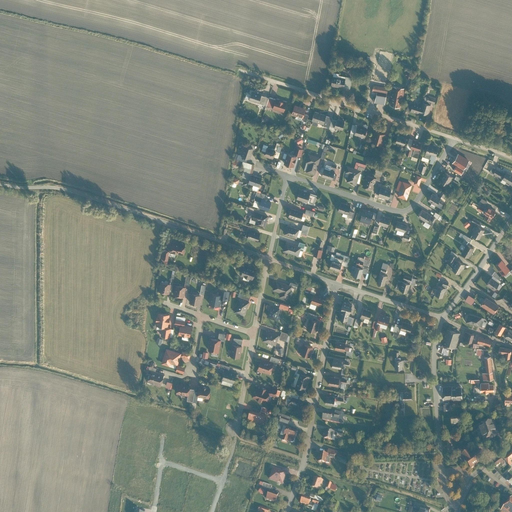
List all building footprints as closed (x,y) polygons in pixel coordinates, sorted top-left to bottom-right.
[(346,78),(334,76),(333,86),(345,87),(346,83),(346,78)] [(404,88),(394,86),(392,96),(396,97),(394,106),(401,107),(404,88)] [(270,97),(252,91),(249,101),(267,106),(270,97)] [(386,93),(377,92),(375,103),(385,105),(386,93)] [(429,100),(424,99),(423,103),(431,105),(432,102),(436,103),(437,98),(430,96),(429,100)] [(285,111),(288,102),(270,97),(267,106),(285,111)] [(423,103),(421,102),(420,105),(418,113),(428,116),(431,105),(423,103)] [(418,113),(420,105),(413,104),(411,112),(418,113)] [(308,109),(295,105),(292,115),(305,118),(306,114),(308,109)] [(332,118),(315,113),(312,124),(318,125),(319,123),(324,124),(324,127),(330,128),(330,126),(332,118)] [(346,121),(332,118),(330,126),(344,130),(346,121)] [(367,137),(369,128),(358,126),(356,135),(367,137)] [(382,145),(385,135),(377,133),(374,143),(382,145)] [(405,145),(408,137),(399,134),(396,142),(405,145)] [(419,157),(424,144),(414,141),(412,149),(416,150),(414,156),(419,157)] [(442,147),(430,144),(427,151),(432,153),(439,155),(442,147)] [(255,147),(247,146),(244,156),(252,158),(255,147)] [(276,149),(267,147),(265,156),(274,158),(276,149)] [(300,156),(289,153),(286,165),(297,167),(300,156)] [(320,157),(310,154),(307,162),(311,163),(309,171),(315,173),(320,157)] [(250,174),(253,164),(243,161),(242,166),(246,167),(244,172),(250,174)] [(332,170),(325,168),(322,177),(333,180),(335,172),(336,166),(333,165),(332,170)] [(358,170),(348,167),(347,172),(350,173),(347,181),(357,184),(360,174),(361,171),(358,170)] [(383,175),(376,173),(375,177),(379,178),(378,181),(381,182),(383,175)] [(454,179),(446,173),(440,181),(449,187),(454,179)] [(511,183),(511,174),(511,176),(506,173),(501,183),(505,185),(507,181),(511,183)] [(260,188),(264,178),(252,174),(248,183),(260,188)] [(375,177),(371,176),(367,188),(375,190),(378,181),(379,178),(375,177)] [(413,185),(403,182),(399,181),(395,191),(398,192),(396,196),(408,200),(413,185)] [(395,191),(382,187),(379,196),(392,200),(395,191)] [(313,194),(301,190),(298,198),(310,202),(313,194)] [(264,194),(257,192),(255,200),(262,202),(263,199),(264,194)] [(444,198),(433,193),(429,201),(443,208),(445,204),(441,202),(444,198)] [(274,202),(263,199),(262,202),(261,207),(271,210),(274,202)] [(351,206),(342,203),(340,210),(349,214),(350,210),(351,206)] [(498,212),(490,207),(487,210),(481,206),(479,210),(493,219),(498,212)] [(304,213),(292,210),(290,218),(302,221),(304,213)] [(353,221),(355,212),(350,210),(349,214),(347,220),(353,221)] [(376,213),(365,210),(362,221),(367,223),(368,220),(373,221),(376,213)] [(433,216),(423,210),(419,217),(429,223),(433,216)] [(254,219),(251,218),(250,222),(266,226),(269,215),(256,212),(254,219)] [(429,223),(433,225),(437,219),(442,222),(445,217),(437,212),(434,217),(433,216),(429,223)] [(391,218),(382,215),(379,224),(388,227),(391,218)] [(409,225),(398,221),(396,228),(406,232),(409,225)] [(310,227),(304,225),(302,232),(308,234),(310,227)] [(300,229),(288,226),(285,234),(298,237),(300,229)] [(485,232),(478,227),(472,235),(480,240),(485,232)] [(262,234),(251,230),(249,238),(260,242),(262,234)] [(411,236),(405,233),(402,240),(409,242),(411,236)] [(185,243),(172,241),(171,252),(183,253),(185,243)] [(301,249),(302,247),(300,247),(287,243),(284,251),(300,255),(301,249)] [(476,249),(468,245),(463,253),(471,258),(476,249)] [(323,257),(324,250),(316,249),(315,256),(323,257)] [(459,254),(452,250),(449,254),(452,255),(450,259),(455,262),(457,264),(459,261),(456,259),(459,254)] [(342,271),(344,264),(335,261),(337,255),(333,253),(331,260),(334,261),(332,269),(342,271)] [(345,254),(344,257),(337,255),(335,261),(344,264),(345,261),(349,262),(351,256),(345,254)] [(362,260),(356,259),(354,265),(357,266),(365,268),(366,262),(370,263),(371,259),(363,257),(362,260)] [(509,271),(502,260),(494,265),(502,276),(509,271)] [(466,265),(459,261),(457,264),(455,262),(453,265),(456,267),(453,271),(460,275),(466,265)] [(259,268),(241,263),(239,271),(242,272),(241,278),(250,280),(251,278),(256,279),(259,268)] [(357,266),(355,277),(367,280),(369,273),(370,269),(365,268),(357,266)] [(387,272),(382,271),(377,283),(386,286),(389,276),(387,275),(387,272)] [(422,280),(407,276),(406,279),(412,281),(411,285),(415,286),(416,282),(421,283),(422,280)] [(502,283),(494,277),(488,286),(496,292),(502,283)] [(412,281),(406,279),(405,281),(401,280),(398,289),(410,292),(411,285),(412,281)] [(291,286),(277,281),(274,290),(282,293),(280,298),(288,300),(293,287),(291,286)] [(168,293),(170,284),(163,283),(161,292),(168,293)] [(184,298),(186,287),(176,286),(175,296),(184,298)] [(445,299),(447,288),(442,287),(440,287),(439,288),(437,288),(435,294),(438,295),(437,298),(445,299)] [(220,293),(211,292),(209,303),(220,305),(222,298),(220,298),(220,293)] [(200,295),(192,293),(190,301),(199,303),(200,295)] [(325,297),(315,295),(312,304),(322,307),(325,297)] [(476,300),(470,296),(467,301),(472,305),(476,300)] [(494,303),(487,299),(482,305),(489,310),(494,303)] [(246,316),(250,303),(238,300),(234,313),(246,316)] [(489,310),(495,314),(500,307),(494,303),(489,310)] [(348,322),(352,306),(344,304),(339,319),(348,322)] [(281,309),(272,306),(268,316),(277,319),(281,309)] [(371,319),(374,313),(363,309),(359,320),(363,322),(365,317),(371,319)] [(169,328),(171,315),(161,313),(159,326),(163,327),(169,328)] [(389,326),(392,318),(378,314),(375,325),(380,327),(381,323),(389,326)] [(484,318),(469,314),(467,323),(485,327),(486,323),(483,322),(484,318)] [(320,321),(311,319),(309,330),(317,332),(320,321)] [(413,334),(415,326),(403,323),(401,326),(401,330),(413,334)] [(507,327),(500,323),(495,331),(502,335),(507,327)] [(186,326),(180,325),(179,334),(190,336),(191,326),(186,326)] [(172,337),(173,329),(169,328),(163,327),(162,335),(172,337)] [(279,336),(267,331),(264,341),(276,345),(279,336)] [(455,349),(461,334),(453,331),(447,346),(455,349)] [(289,334),(283,332),(281,338),(287,341),(289,334)] [(472,343),(475,336),(466,333),(464,340),(472,343)] [(492,341),(481,337),(479,343),(490,346),(492,341)] [(219,340),(213,339),(211,352),(220,353),(222,341),(219,340)] [(346,342),(336,341),(335,349),(345,350),(346,342)] [(244,347),(234,345),(232,355),(242,357),(244,347)] [(312,357),(314,347),(304,345),(302,355),(312,357)] [(508,349),(498,347),(496,353),(506,356),(508,349)] [(182,353),(167,349),(162,363),(171,366),(172,363),(178,365),(182,353)] [(489,354),(479,355),(481,366),(483,366),(485,372),(492,371),(489,354)] [(401,358),(396,358),(396,369),(405,369),(405,358),(401,358)] [(274,363),(262,359),(258,370),(271,374),(274,363)] [(343,361),(333,359),(332,367),(342,369),(343,361)] [(187,367),(180,365),(178,371),(185,373),(187,367)] [(163,387),(166,374),(157,372),(152,370),(152,373),(150,381),(155,383),(154,385),(163,387)] [(229,371),(227,371),(225,380),(236,382),(238,373),(229,371)] [(493,378),(492,371),(485,372),(482,373),(483,379),(493,378)] [(309,375),(301,374),(298,387),(306,389),(309,375)] [(340,378),(331,376),(330,383),(339,386),(340,378)] [(492,391),(492,384),(487,384),(487,382),(479,382),(479,391),(492,391)] [(190,389),(190,385),(177,383),(176,393),(189,395),(190,389)] [(213,388),(200,386),(199,391),(198,397),(212,398),(213,388)] [(453,386),(443,387),(444,401),(453,400),(464,399),(463,388),(453,389),(453,386)] [(271,391),(257,387),(253,398),(268,402),(270,395),(271,391)] [(279,389),(272,387),(271,391),(270,395),(277,396),(279,389)] [(414,392),(404,392),(404,401),(414,401),(414,392)] [(346,394),(339,393),(338,397),(337,401),(344,403),(346,394)] [(511,394),(505,394),(503,403),(511,403),(511,394)] [(338,397),(326,396),(325,404),(337,406),(337,401),(338,397)] [(304,401),(290,397),(288,407),(302,410),(304,401)] [(268,418),(252,413),(249,422),(265,427),(268,418)] [(335,415),(320,413),(319,421),(338,424),(339,419),(335,419),(335,415)] [(462,418),(453,419),(453,427),(462,427),(462,418)] [(496,438),(491,423),(475,428),(481,445),(488,443),(487,441),(496,438)] [(292,427),(287,426),(283,442),(287,444),(288,438),(297,441),(300,431),(292,429),(292,427)] [(337,433),(326,432),(325,437),(328,437),(328,441),(333,441),(334,437),(336,437),(337,433)] [(338,453),(328,451),(327,456),(330,457),(332,456),(332,459),(336,459),(338,453)] [(486,459),(480,452),(471,459),(465,451),(459,455),(471,470),(486,459)] [(501,459),(505,464),(511,460),(509,457),(511,456),(509,453),(501,459)] [(327,456),(321,455),(320,464),(328,466),(330,457),(327,456)] [(287,473),(272,469),(269,480),(283,484),(287,473)] [(312,480),(315,481),(313,488),(319,490),(321,484),(323,485),(324,481),(313,477),(312,480)] [(278,505),(281,495),(270,491),(267,500),(278,505)] [(317,511),(321,502),(304,497),(302,504),(313,507),(312,511),(315,511),(317,511)] [(511,511),(511,500),(502,511),(511,511)]
